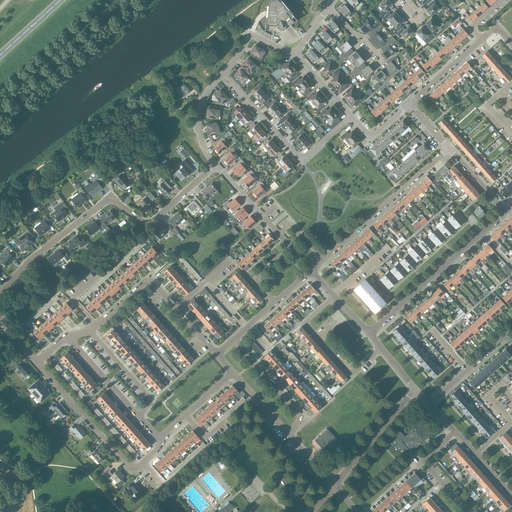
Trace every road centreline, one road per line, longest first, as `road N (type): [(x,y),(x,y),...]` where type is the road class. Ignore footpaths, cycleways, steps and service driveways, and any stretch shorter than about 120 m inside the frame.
road 1 (residential): [(0,293),(100,205),(115,202),(151,221),(215,164)]
road 2 (residential): [(369,333),(505,212)]
road 3 (residential): [(350,115),(298,156),(224,73)]
road 4 (residential): [(216,355),(152,283),(89,331)]
road 5 (residential): [(323,260),(448,148)]
road 6 (residential): [(333,295),(304,323),(350,375),(380,347)]
road 7 (residential): [(133,467),(36,362)]
road 8 (residential): [(334,486),(415,388)]
road 9 (residential): [(289,435),(297,412),(234,340)]
